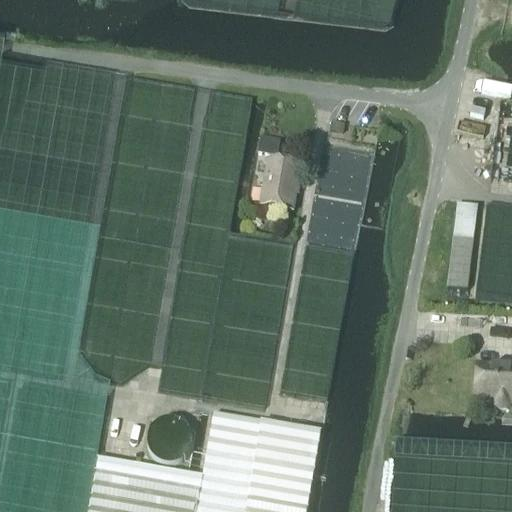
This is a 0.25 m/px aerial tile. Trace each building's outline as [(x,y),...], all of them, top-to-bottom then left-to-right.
[(331,125),(329,133),(341,135),(343,127),(331,125)] [(260,140),(257,156),(277,159),(279,143),(260,140)] [(297,169),(266,163),(258,208),(289,213),(297,169)] [(448,289),(466,291),(478,208),(459,206),(448,289)] [(511,372),(474,369),(474,378),(471,380),(470,392),(473,395),(472,403),(490,405),(491,408),(494,411),(498,412),(502,412),(505,409),(506,406),(511,406),(511,372)] [(202,480),(97,462),(88,511),(307,511),(321,436),(260,425),(213,417),(206,456),(202,480)]
